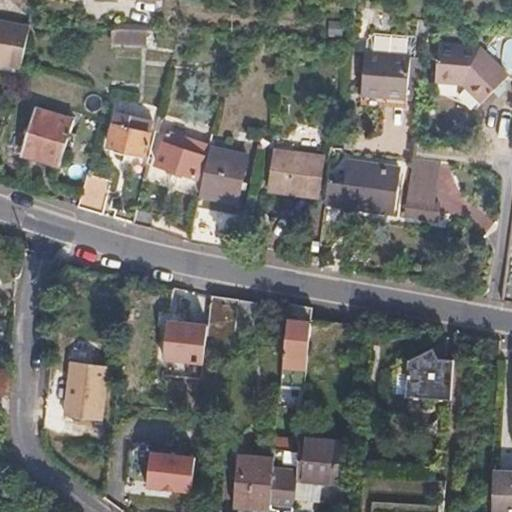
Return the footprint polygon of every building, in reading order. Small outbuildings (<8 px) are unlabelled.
[(0,62),(22,67),(29,27),(0,22),(0,62)] [(143,26),(107,24),(106,45),(142,47),(143,26)] [(201,43),(201,33),(180,32),(182,43),(201,43)] [(511,40),(499,40),(494,46),(486,55),(482,51),(441,48),(438,93),(481,113),(510,83),(511,82),(511,40)] [(420,101),(424,60),(366,56),(363,96),(420,101)] [(62,167),(75,121),(36,107),(21,153),(62,167)] [(149,131),(137,127),(138,119),(116,113),(107,145),(142,156),(149,131)] [(207,156),(210,145),(166,133),(158,164),(198,176),(203,156),(207,156)] [(238,199),(247,151),(210,142),(210,145),(207,156),(201,190),(238,199)] [(320,198),(326,159),(275,152),(269,190),(320,198)] [(404,158),(402,169),(372,165),(351,162),(349,176),(337,174),(335,183),(330,182),(327,204),(397,214),(437,219),(445,163),(404,158)] [(103,214),(112,182),(85,175),(76,206),(103,214)] [(154,229),(160,200),(141,195),(133,224),(154,229)] [(232,250),(239,214),(198,205),(190,241),(230,251),(232,250)] [(249,332),(251,306),(234,302),(233,311),(231,331),(249,332)] [(309,348),(311,315),(312,307),(290,302),(285,355),(307,358),(309,348)] [(228,367),(231,331),(233,311),(211,308),(206,308),(201,364),(228,367)] [(348,351),(350,320),(311,315),(309,348),(348,351)] [(158,361),(198,365),(203,322),(163,318),(158,361)] [(103,397),(110,342),(73,337),(66,392),(103,397)] [(456,361),(441,359),(436,350),(410,359),(406,398),(452,403),(456,361)] [(336,488),(339,446),(299,443),(297,471),(295,485),(336,488)] [(190,494),(192,455),(140,452),(138,491),(190,494)] [(269,511),(272,491),(274,469),(274,463),(238,459),(236,477),(234,509),(259,511),(269,511)] [(295,485),(297,471),(274,469),(272,491),(295,493),(295,485)] [(511,511),(511,472),(496,471),(493,511),(511,511)]
